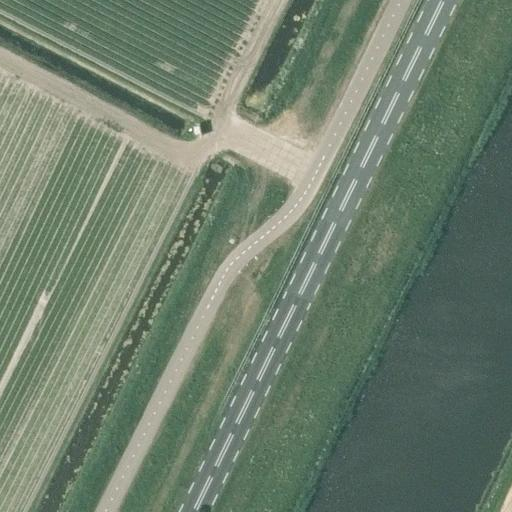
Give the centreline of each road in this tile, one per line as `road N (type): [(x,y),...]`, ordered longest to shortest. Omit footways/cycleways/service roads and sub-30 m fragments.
road 1 (unclassified): [(400,0),(300,199),(226,270),(104,511)]
road 2 (primary): [(193,511),(443,0)]
road 3 (track): [(0,54),(182,149),(202,140),(212,120),(315,172)]
road 4 (track): [(212,120),(272,0)]
